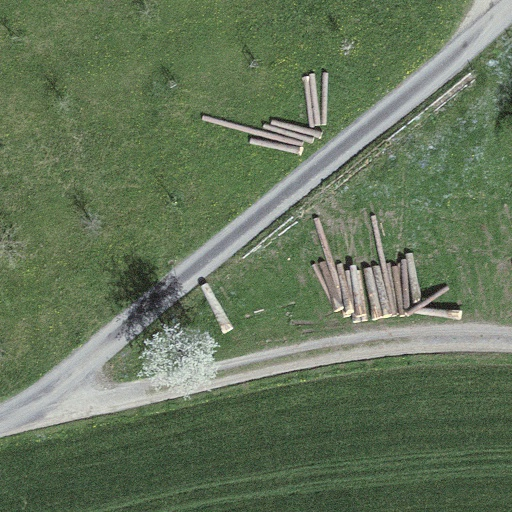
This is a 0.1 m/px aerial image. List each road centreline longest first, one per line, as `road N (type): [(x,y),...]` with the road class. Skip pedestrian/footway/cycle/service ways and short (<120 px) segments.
road 1 (track): [(511,5),(67,377),(31,418)]
road 2 (track): [(511,341),(460,337),(279,364),(31,418)]
